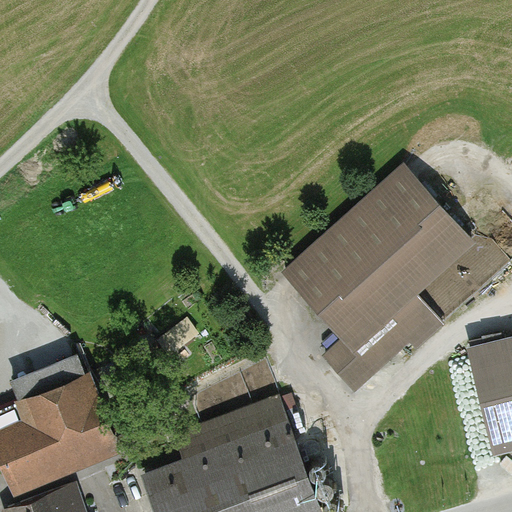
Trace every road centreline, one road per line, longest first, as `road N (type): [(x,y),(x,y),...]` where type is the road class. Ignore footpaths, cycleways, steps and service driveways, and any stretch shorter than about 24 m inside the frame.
road 1 (track): [(91,98),(262,304),(352,428),(379,511)]
road 2 (track): [(150,0),(91,98),(59,115),(0,168)]
road 3 (track): [(352,428),(511,286)]
